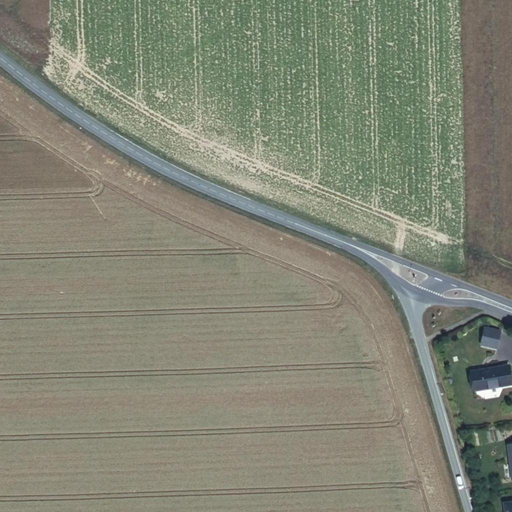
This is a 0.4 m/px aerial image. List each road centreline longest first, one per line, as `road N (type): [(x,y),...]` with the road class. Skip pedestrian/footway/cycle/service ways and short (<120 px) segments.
road 1 (secondary): [(0,56),(79,118),(161,167),(376,257)]
road 2 (tertiary): [(416,294),(415,325),(468,511)]
